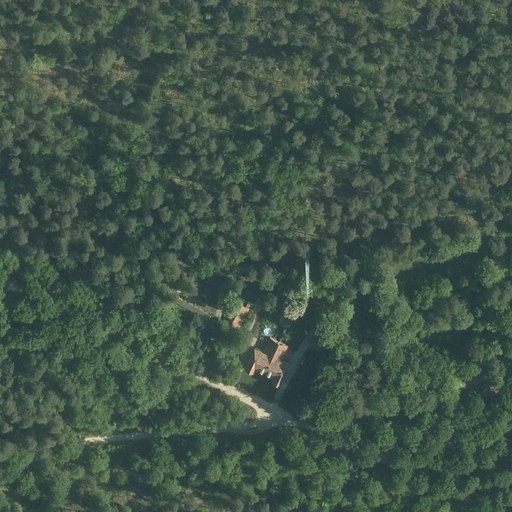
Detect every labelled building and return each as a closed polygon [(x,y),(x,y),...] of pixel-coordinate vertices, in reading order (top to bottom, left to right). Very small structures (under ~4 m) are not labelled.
[(259,301),(257,307),(266,311),(269,306),(259,301)] [(243,307),(239,311),(247,318),(250,313),(243,307)] [(296,324),(288,321),(284,330),(292,333),(296,324)] [(265,372),(278,342),(270,338),(264,352),(255,348),(246,367),(253,371),(255,367),(265,372)] [(278,342),(265,372),(275,376),(273,380),(280,383),(289,363),(282,360),(288,346),(278,342)] [(30,455),(36,460),(40,456),(34,451),(30,455)]
